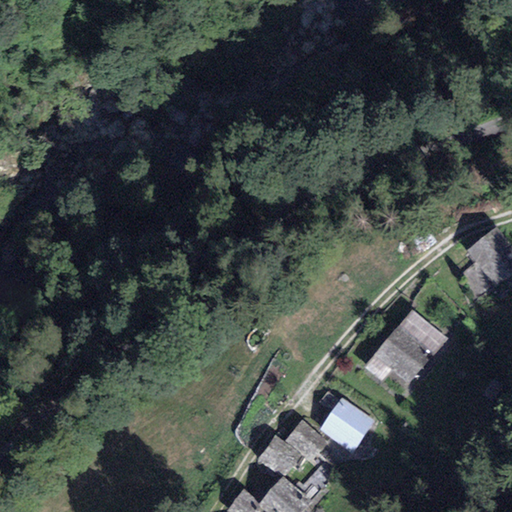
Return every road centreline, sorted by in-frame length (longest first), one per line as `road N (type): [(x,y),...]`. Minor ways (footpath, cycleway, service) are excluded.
road 1 (unclassified): [(0,455),(307,211),(511,124)]
road 2 (track): [(216,511),(268,440),(443,247),(511,212)]
